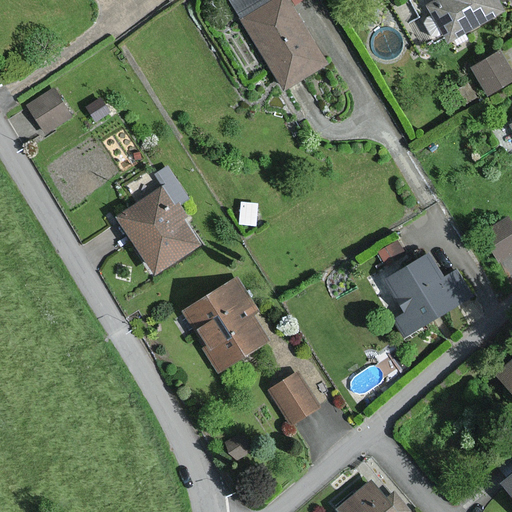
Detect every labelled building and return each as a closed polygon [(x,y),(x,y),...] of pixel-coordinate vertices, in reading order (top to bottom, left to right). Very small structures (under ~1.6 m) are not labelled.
[(304,0),(228,0),(286,90),(328,64),(292,8),(304,0)] [(503,14),(495,0),(439,0),(427,7),(448,45),(503,14)] [(511,82),(511,71),(501,52),(470,69),(486,97),(511,82)] [(76,113),(57,86),(27,106),(45,133),(76,113)] [(200,245),(164,187),(117,216),(153,274),(200,245)] [(511,253),(511,227),(507,220),(482,237),(499,262),(511,253)] [(442,280),(428,256),(386,280),(404,312),(396,317),(406,334),(474,295),(459,270),(442,280)] [(258,314),(237,279),(183,311),(218,370),(267,341),(253,317),(258,314)] [(511,362),(497,376),(511,393),(511,362)] [(319,406),(298,372),(269,391),(291,424),(319,406)] [(240,433),(238,435),(226,442),(236,459),(250,450),(240,433)] [(398,511),(387,498),(372,480),(336,510),(337,511),(398,511)]
